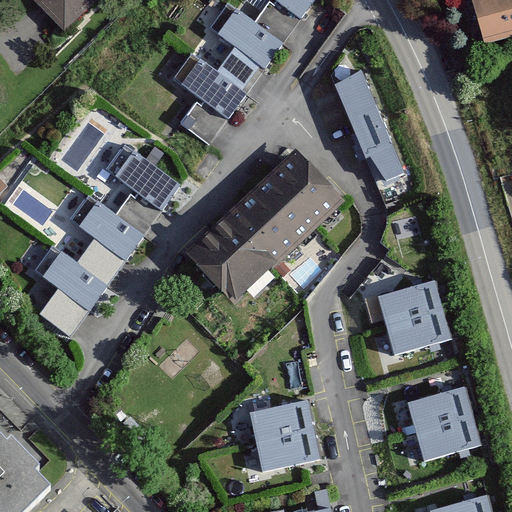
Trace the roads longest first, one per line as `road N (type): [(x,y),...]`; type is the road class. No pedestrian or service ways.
road 1 (secondary): [(511,349),(447,131),(387,0)]
road 2 (residential): [(0,351),(146,511)]
